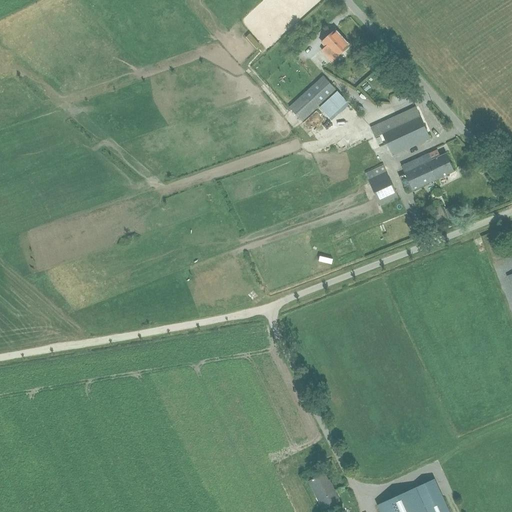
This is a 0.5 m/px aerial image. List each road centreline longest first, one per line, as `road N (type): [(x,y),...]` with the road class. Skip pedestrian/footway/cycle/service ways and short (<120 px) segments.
road 1 (track): [(265,309),(0,360)]
road 2 (unclassified): [(511,212),(265,309)]
road 3 (unclassified): [(511,182),(346,0)]
